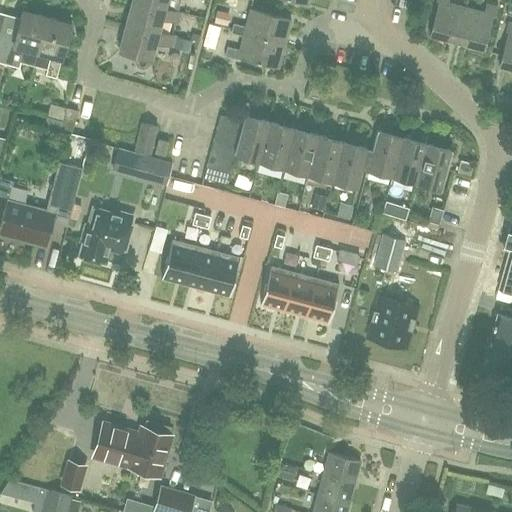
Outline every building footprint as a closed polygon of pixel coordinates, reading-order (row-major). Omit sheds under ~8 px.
[(131,0),(131,3),(163,11),(164,8),(166,0),(131,0)] [(456,44),(465,8),(447,3),(447,0),(436,0),(436,1),(439,1),(429,37),(456,44)] [(131,3),(124,26),(157,34),(158,32),(161,19),(177,23),(180,12),(164,8),(163,11),(131,3)] [(484,12),(465,8),(456,44),(482,51),(492,15),(494,16),(496,7),(486,4),(484,12)] [(243,33),(284,44),(290,20),(249,9),(245,26),(233,23),(230,33),(242,36),(243,33)] [(0,33),(0,63),(19,68),(21,62),(33,65),(46,17),(22,10),(14,38),(0,33)] [(70,23),(46,17),(33,65),(46,69),(44,75),(55,78),(70,23)] [(511,71),(511,23),(508,22),(506,32),(508,33),(499,68),(511,71)] [(157,34),(124,26),(118,50),(151,58),(155,42),(171,46),(173,36),(158,32),(157,34)] [(191,39),(198,42),(200,36),(192,33),(191,39)] [(243,33),(242,36),(239,50),(227,47),(224,56),(237,60),(238,57),(277,67),(284,44),(243,33)] [(172,46),(190,51),(192,41),(175,36),(172,46)] [(50,103),(46,117),(61,121),(58,130),(59,130),(71,133),(71,132),(77,110),(64,106),(50,103)] [(239,134),(243,121),(219,115),(216,128),(239,134)] [(244,116),(243,121),(239,134),(236,147),(234,154),(258,161),(269,122),(244,116)] [(149,153),(156,126),(141,122),(135,150),(149,153)] [(293,129),(269,122),(258,161),(283,168),(293,129)] [(216,128),(212,140),(236,147),(239,134),(216,128)] [(317,135),(293,129),(283,168),(307,174),(317,135)] [(376,131),(371,150),(366,169),(391,176),(401,137),(376,131)] [(342,142),(317,135),(307,174),(331,181),(342,142)] [(426,144),(401,137),(391,176),(415,182),(426,144)] [(212,140),(209,153),(232,159),(234,154),(236,147),(212,140)] [(342,142),(331,181),(356,187),(361,168),(366,169),(371,150),(342,142)] [(426,144),(415,182),(440,189),(450,151),(426,144)] [(209,153),(206,165),(229,172),(232,159),(209,153)] [(172,163),(141,154),(135,176),(166,183),(169,174),(172,163)] [(229,172),(206,165),(202,178),(226,184),(229,172)] [(49,200),(47,211),(6,200),(0,222),(0,235),(44,247),(51,222),(66,227),(67,223),(72,205),(79,176),(65,173),(55,201),(49,200)] [(315,193),(311,207),(323,210),(326,196),(315,193)] [(340,202),(336,217),(349,220),(353,205),(340,202)] [(85,224),(84,227),(82,227),(79,237),(81,238),(80,242),(82,242),(79,255),(104,261),(108,247),(122,251),(122,249),(125,249),(128,238),(125,237),(131,215),(118,212),(118,214),(99,209),(100,208),(92,206),(87,225),(85,224)] [(438,224),(442,209),(432,206),(428,221),(438,224)] [(203,214),(195,212),(192,224),(200,226),(203,214)] [(203,214),(200,226),(208,228),(211,217),(203,214)] [(239,237),(247,239),(250,227),(242,225),(239,237)] [(511,229),(509,228),(503,249),(509,251),(498,288),(511,292),(511,229)] [(396,272),(405,239),(381,233),(373,265),(396,272)] [(276,234),(273,246),(281,248),(284,236),(276,234)] [(195,245),(172,239),(161,278),(184,284),(195,245)] [(324,246),(316,244),(313,257),(320,259),(324,246)] [(195,245),(184,284),(206,290),(217,251),(195,245)] [(328,261),(332,249),(324,246),(320,259),(328,261)] [(344,262),(347,251),(339,249),(336,260),(344,262)] [(229,296),(240,257),(217,251),(206,290),(229,296)] [(283,310),(293,271),(271,265),(260,304),(283,310)] [(316,277),(293,271),(283,310),(305,316),(316,277)] [(338,283),(316,277),(305,316),(328,322),(338,283)] [(405,348),(417,307),(378,296),(366,337),(405,348)] [(511,319),(497,315),(482,369),(511,377),(511,319)] [(138,437),(129,465),(129,466),(158,474),(169,435),(165,434),(167,428),(146,422),(145,428),(141,427),(138,437)] [(138,437),(122,433),(123,430),(103,424),(94,456),(114,461),(129,465),(138,437)] [(323,473),(354,481),(360,460),(328,452),(323,473)] [(81,491),(88,464),(66,459),(59,485),(81,491)] [(354,481),(323,473),(317,493),(349,502),(354,481)] [(187,511),(191,497),(160,488),(153,511),(156,511),(187,511)] [(65,511),(71,495),(48,489),(41,511),(65,511)] [(346,511),(349,502),(317,493),(312,511),(346,511)] [(76,511),(80,500),(71,497),(66,511),(76,511)] [(290,511),(292,508),(276,503),(272,511),(290,511)]
